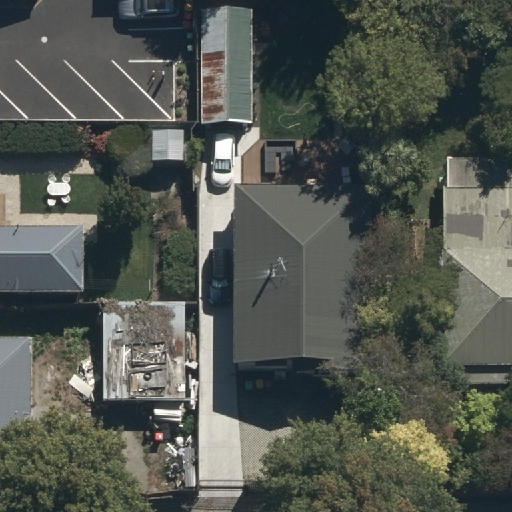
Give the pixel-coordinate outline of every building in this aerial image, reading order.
[(254,21),(202,21),(202,141),(254,141),(254,21)] [(179,28),(28,28),(28,117),(179,117),(179,28)] [(511,173),(447,173),(444,405),(511,405),(511,173)] [(374,207),(237,206),(235,391),(319,392),(319,400),(372,401),(374,207)] [(0,316),(84,316),(84,249),(0,249),(0,316)] [(34,420),(34,340),(0,339),(0,480),(26,480),(26,420),(34,420)]
